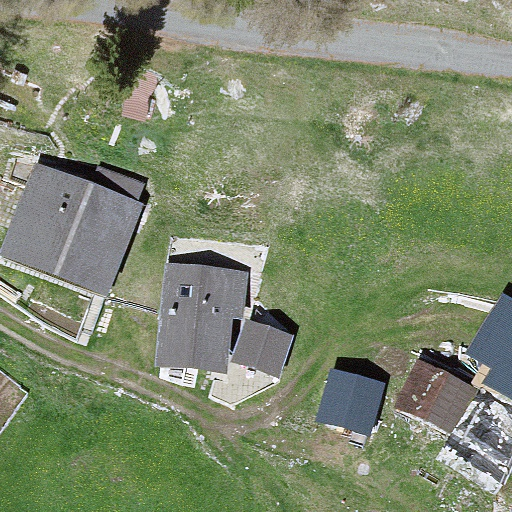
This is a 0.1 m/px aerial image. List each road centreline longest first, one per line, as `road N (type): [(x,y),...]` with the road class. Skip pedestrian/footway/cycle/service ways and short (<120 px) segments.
road 1 (unclassified): [(511,56),(294,46),(23,0)]
road 2 (track): [(0,334),(175,419),(295,511)]
